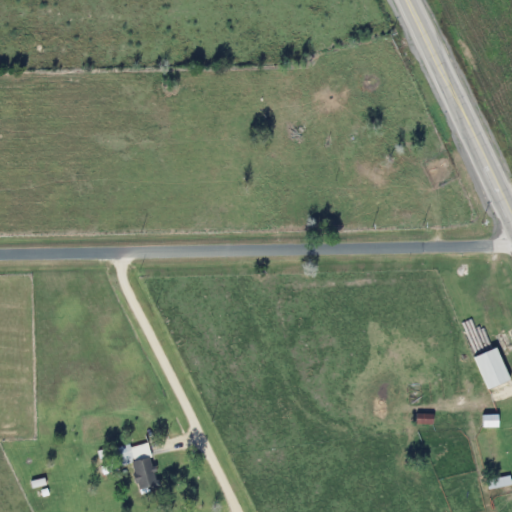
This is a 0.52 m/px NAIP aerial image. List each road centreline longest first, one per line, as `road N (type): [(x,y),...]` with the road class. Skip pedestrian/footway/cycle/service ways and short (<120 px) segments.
road 1 (residential): [(511,244),(0,254)]
road 2 (primary): [(511,215),(408,0)]
